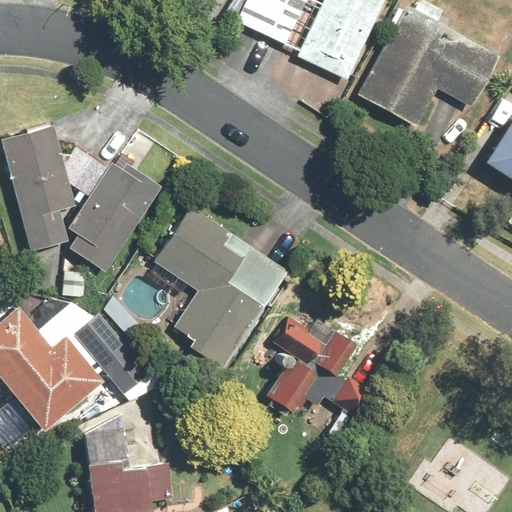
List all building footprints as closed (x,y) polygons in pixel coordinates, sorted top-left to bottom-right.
[(296,55),(351,79),(384,0),(245,0),(236,20),(299,47),(296,55)] [(407,1),(356,93),(416,126),(439,83),(477,104),(504,54),(407,1)] [(511,117),(486,155),(511,172),(511,117)] [(56,121),(0,136),(0,138),(30,247),(70,235),(62,208),(78,203),(56,121)] [(72,243),(110,268),(166,182),(118,151),(71,222),(81,229),(72,243)] [(290,265),(192,198),(151,257),(196,288),(168,329),(221,365),(290,265)] [(88,270),(63,269),(62,297),(86,298),(88,270)] [(24,298),(0,317),(0,366),(46,425),(109,377),(68,324),(53,335),(24,298)] [(361,346),(294,302),(263,350),(282,363),(254,406),(301,436),(361,346)] [(170,511),(167,453),(90,458),(93,511),(170,511)]
